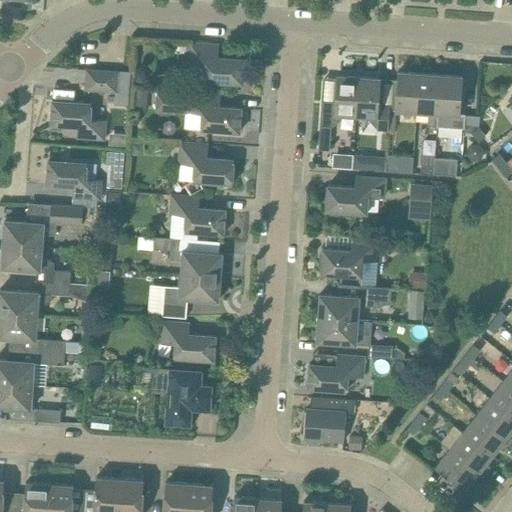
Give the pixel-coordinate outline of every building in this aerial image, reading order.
[(219,44),(191,43),(190,64),(204,65),(202,81),(244,83),(245,59),(219,57),(219,44)] [(173,45),(173,53),(186,54),(186,45),(173,45)] [(130,105),(132,72),(87,69),(86,89),(117,91),(117,105),(130,105)] [(418,112),(420,73),(398,71),(396,111),(418,112)] [(148,81),(148,76),(145,72),(140,72),(136,75),(136,80),(139,84),(144,84),(148,81)] [(428,126),(438,127),(441,74),(420,73),(418,112),(429,113),(428,126)] [(441,74),(438,127),(465,129),(465,125),(467,125),(467,113),(462,113),(463,76),(441,74)] [(343,117),(357,118),(359,77),(337,75),(335,102),(322,101),(319,150),(330,150),(332,126),(334,127),(342,119),(343,117)] [(359,77),(357,118),(370,118),(370,121),(378,130),(389,130),(390,115),(391,106),(380,106),(381,78),(359,77)] [(135,113),(148,114),(149,92),(137,91),(135,113)] [(240,132),(242,108),(220,106),(221,94),(185,92),(157,91),(156,111),(201,114),(200,129),(240,132)] [(92,103),(53,100),(51,125),(78,127),(77,138),(105,140),(106,120),(91,119),(92,103)] [(479,126),(480,127),(480,116),(467,115),(466,129),(465,129),(465,133),(472,133),(472,132),(479,126)] [(479,126),(472,132),(479,141),(487,136),(479,126)] [(131,141),(131,154),(144,155),(145,142),(131,141)] [(209,144),(180,142),(179,164),(194,165),(193,181),(233,184),(234,159),(208,157),(209,144)] [(473,146),(470,154),(475,160),(483,159),(487,152),(482,145),(473,146)] [(109,164),(113,164),(125,165),(126,153),(110,152),(109,164)] [(492,159),(499,168),(507,162),(500,153),(492,159)] [(354,155),(353,169),(368,170),(369,155),(354,155)] [(435,158),(434,165),(434,174),(456,175),(457,159),(435,158)] [(511,158),(507,162),(499,168),(506,176),(511,170),(511,158)] [(74,186),(72,205),(97,207),(98,199),(101,199),(102,180),(87,179),(88,163),(49,160),(47,185),(74,186)] [(400,162),(386,161),(386,171),(399,172),(400,162)] [(421,173),(434,174),(434,165),(421,165),(421,173)] [(328,185),(327,209),(367,212),(368,196),(384,197),(385,177),(356,175),(356,187),(328,185)] [(413,185),(412,206),(432,207),(433,187),(413,185)] [(200,197),(172,194),(170,214),(186,215),(185,231),(224,234),(226,210),(199,208),(200,197)] [(122,196),(111,196),(110,208),(122,209),(122,196)] [(97,207),(72,205),(52,204),(50,221),(43,221),(43,222),(8,220),(8,217),(5,217),(4,243),(44,245),(44,234),(56,235),(57,224),(82,226),(83,217),(97,217),(97,207)] [(182,261),(181,273),(221,276),(223,253),(179,249),(180,239),(154,236),(154,238),(153,248),(171,250),(170,260),(182,261)] [(153,250),(153,248),(154,238),(140,237),(139,249),(153,250)] [(324,248),(322,273),(363,275),(364,261),(379,262),(381,240),(353,238),(352,250),(324,248)] [(37,280),(45,281),(70,282),(71,271),(55,269),(55,264),(51,260),(42,260),(44,245),(4,243),(2,267),(38,269),(37,280)] [(110,271),(97,270),(97,283),(110,284),(110,271)] [(409,288),(426,289),(427,272),(410,271),(409,288)] [(221,276),(181,273),(180,287),(165,286),(163,315),(186,317),(188,298),(219,300),(221,276)] [(0,289),(0,293),(0,312),(39,316),(40,302),(51,303),(52,294),(69,295),(70,282),(45,281),(44,292),(40,292),(40,291),(0,289)] [(319,318),(359,321),(360,305),(379,307),(391,302),(392,289),(360,286),(359,297),(321,293),(319,318)] [(424,318),(426,290),(410,289),(409,318),(424,318)] [(501,310),(494,318),(501,324),(508,316),(501,310)] [(0,336),(37,339),(39,316),(0,312),(0,336)] [(372,322),(359,321),(319,318),(316,343),(370,347),(370,344),(371,344),(372,322)] [(501,324),(494,318),(486,327),(494,333),(501,324)] [(190,322),(162,320),(161,342),(176,343),(175,357),(214,360),(215,352),(217,350),(218,343),(216,341),(216,336),(189,333),(190,322)] [(41,338),(40,350),(65,352),(66,340),(41,338)] [(371,344),(370,344),(370,347),(369,357),(393,358),(405,359),(405,353),(398,348),(394,348),(394,346),(371,344)] [(467,352),(474,358),(481,350),(474,344),(467,352)] [(88,358),(100,359),(101,345),(89,345),(88,358)] [(65,352),(40,350),(39,362),(64,363),(65,352)] [(468,367),(474,358),(467,352),(460,360),(468,367)] [(364,378),(366,357),(337,354),(336,365),(310,364),(308,388),(348,391),(349,377),(364,378)] [(0,358),(0,382),(33,385),(35,361),(0,358)] [(419,360),(409,359),(409,368),(418,369),(419,360)] [(104,365),(90,364),(89,384),(102,385),(104,365)] [(202,371),(158,368),(156,390),(173,391),(171,406),(167,406),(166,423),(191,425),(192,409),(210,410),(212,385),(201,385),(202,371)] [(440,386),(448,392),(455,383),(447,377),(440,386)] [(490,398),(511,414),(511,387),(504,381),(490,398)] [(33,385),(0,382),(0,406),(31,409),(33,385)] [(441,401),(448,392),(440,386),(434,395),(441,401)] [(355,413),(356,400),(311,396),(310,408),(307,408),(306,412),(304,414),(303,421),(305,424),(304,438),(344,441),(347,413),(355,413)] [(511,414),(490,398),(477,415),(511,442),(511,440),(511,414)] [(35,408),(35,420),(60,422),(61,410),(35,408)] [(414,420),(420,426),(427,417),(421,411),(414,420)] [(504,450),(511,442),(477,415),(463,432),(493,455),(499,447),(504,450)] [(413,434),(420,426),(414,420),(407,429),(413,434)] [(486,463),(493,455),(463,432),(450,449),(484,476),(491,467),(486,463)] [(349,449),(362,450),(362,435),(349,435),(349,449)] [(477,484),(484,476),(450,449),(436,466),(466,489),(473,481),(477,484)] [(117,511),(120,478),(97,477),(94,511),(117,511)] [(120,478),(117,511),(141,511),(144,480),(120,478)] [(188,511),(190,483),(166,481),(165,511),(188,511)] [(48,511),(51,483),(26,482),(24,511),(48,511)] [(72,511),(74,485),(51,483),(48,511),(72,511)] [(190,483),(188,511),(212,511),(214,485),(190,483)] [(234,511),(258,511),(259,498),(235,496),(234,511)] [(259,498),(258,511),(281,511),(282,499),(259,498)] [(326,511),(327,502),(304,501),(303,511),(326,511)] [(326,511),(351,511),(352,504),(327,502),(326,511)]
